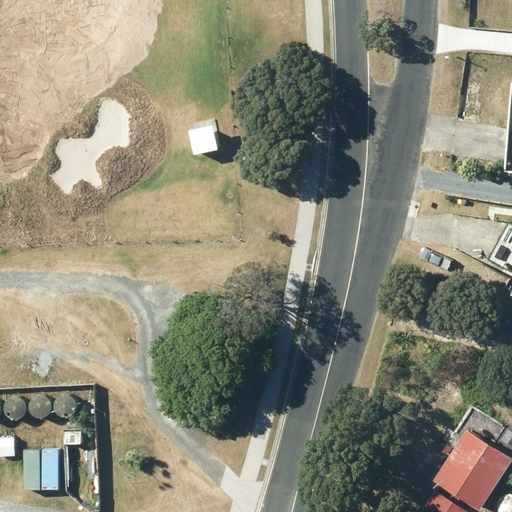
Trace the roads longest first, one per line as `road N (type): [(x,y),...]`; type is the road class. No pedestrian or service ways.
road 1 (residential): [(289,511),(341,312),(362,193)]
road 2 (residential): [(423,0),(402,99),(362,193)]
road 3 (residential): [(362,193),(351,0)]
